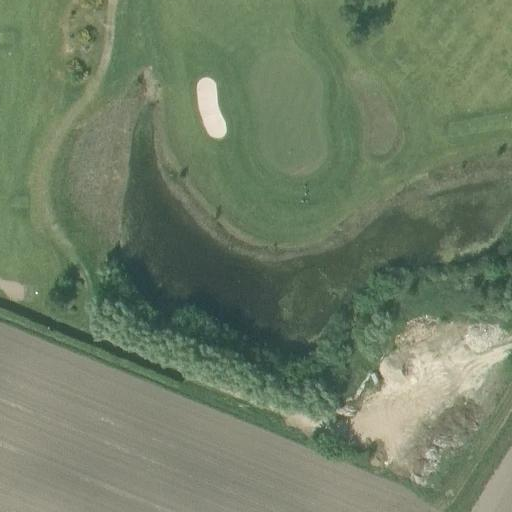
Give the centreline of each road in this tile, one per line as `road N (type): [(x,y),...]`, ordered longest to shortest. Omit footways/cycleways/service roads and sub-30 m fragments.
road 1 (track): [(511,344),(417,381),(380,420),(352,432),(100,340)]
road 2 (track): [(511,399),(447,503)]
